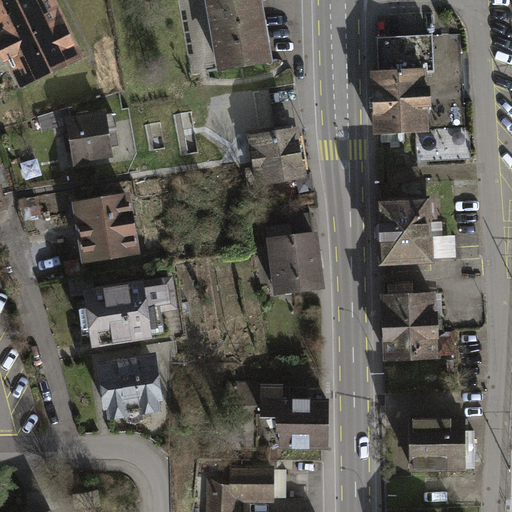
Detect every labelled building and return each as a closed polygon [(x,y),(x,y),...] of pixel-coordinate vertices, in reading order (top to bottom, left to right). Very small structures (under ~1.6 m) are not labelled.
[(78,56),(51,0),(0,0),(0,37),(22,83),(78,56)] [(262,0),(209,0),(221,69),(273,61),(262,0)] [(461,34),(388,38),(390,72),(374,72),(377,133),(416,131),(417,161),(471,159),(469,127),(465,127),(461,34)] [(114,113),(69,120),(76,163),(89,161),(89,158),(111,155),(107,130),(116,129),(114,113)] [(296,131),(250,139),(257,183),(303,175),(296,131)] [(127,196),(77,204),(86,259),(136,251),(127,196)] [(428,199),(380,202),(383,262),(431,260),(428,199)] [(288,225),(266,228),(273,277),(279,276),(282,291),(321,286),(310,213),(287,216),(288,225)] [(437,241),(439,255),(457,254),(456,239),(437,241)] [(141,284),(91,292),(98,342),(149,334),(141,284)] [(433,294),(385,297),(387,357),(436,355),(433,294)] [(152,357),(102,364),(110,415),(159,407),(152,357)] [(282,387),(263,387),(262,416),(277,416),(277,431),(281,431),(281,446),(327,446),(328,400),(282,399),(282,387)] [(464,418),(411,418),(412,468),(474,467),(474,430),(464,430),(464,418)] [(273,469),(232,469),(232,479),(209,479),(208,511),(243,511),(244,498),(273,499),(273,469)]
